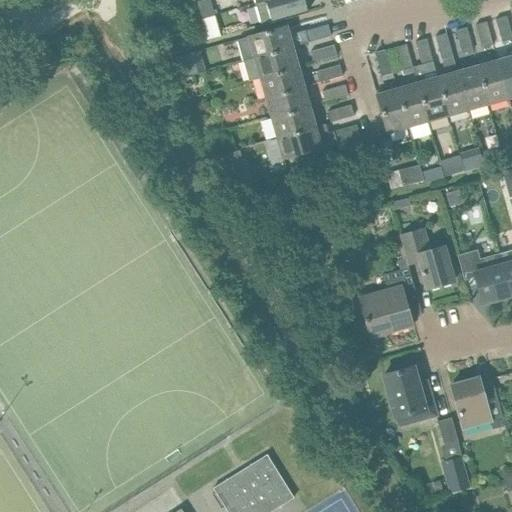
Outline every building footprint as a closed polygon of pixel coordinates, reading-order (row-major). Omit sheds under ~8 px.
[(210,0),(203,0),(196,2),(202,19),(210,17),(215,15),(210,0)] [(256,4),(262,25),(308,11),(304,0),(269,0),(265,1),(256,4)] [(207,39),(209,39),(221,35),(216,15),(215,15),(210,17),(202,19),(207,39)] [(511,34),(507,16),(495,19),(502,42),(511,39),(511,34)] [(487,21),(475,24),(482,48),(493,44),(487,21)] [(243,61),(293,46),(331,36),(328,24),(305,31),(305,30),(289,34),(287,25),(237,40),(243,61)] [(466,27),(455,30),(462,53),(473,50),(466,27)] [(446,33),(435,36),(442,59),(453,56),(446,33)] [(413,67),(417,82),(428,121),(448,115),(437,77),(426,38),(415,41),(422,65),(413,67)] [(337,55),(334,44),(311,51),(314,62),(337,55)] [(402,70),(413,67),(406,44),(395,47),(402,70)] [(253,80),(260,78),(298,67),(293,46),(243,61),(249,80),(252,79),(253,80)] [(386,50),(375,53),(381,76),(393,73),(386,50)] [(191,52),(174,57),(180,77),(197,72),(192,52),(191,52)] [(511,55),(497,60),(509,98),(511,96),(511,55)] [(477,65),(488,104),(509,98),(497,60),(477,65)] [(343,75),(339,64),(316,71),(319,82),(343,75)] [(457,71),(468,109),(488,104),(477,65),(457,71)] [(266,98),(304,86),(298,67),(260,78),(266,98)] [(437,77),(448,115),(468,109),(457,71),(437,77)] [(397,88),(408,126),(412,139),(432,133),(428,121),(417,82),(397,88)] [(348,95),(345,84),(322,91),(325,102),(348,95)] [(271,118),(310,107),(304,86),(266,98),(271,118)] [(387,132),(408,126),(397,88),(376,94),(387,132)] [(354,115),(351,104),(328,111),(331,122),(354,115)] [(271,118),(277,138),(316,127),(310,107),(271,118)] [(326,133),(323,125),(326,125),(325,124),(315,126),(316,127),(277,138),(283,158),(337,142),(334,131),(326,133)] [(337,142),(360,136),(356,124),(334,131),(337,142)] [(511,138),(503,142),(507,155),(511,153),(511,138)] [(478,146),(459,152),(464,169),(469,168),(482,164),(483,164),(483,163),(480,152),(478,146)] [(492,149),(480,152),(483,163),(495,160),(492,149)] [(419,165),(399,170),(403,187),(424,181),(419,165)] [(460,190),(447,193),(451,206),(463,203),(460,190)] [(390,205),(392,214),(404,211),(401,202),(390,205)] [(311,230),(319,249),(335,243),(328,224),(311,230)] [(400,236),(406,259),(408,264),(419,260),(427,288),(454,280),(444,246),(429,250),(423,229),(400,236)] [(510,296),(498,253),(480,259),(477,249),(457,255),(464,280),(475,277),(483,303),(510,296)] [(511,249),(498,253),(510,296),(511,295),(511,249)] [(408,264),(406,259),(398,261),(400,269),(383,274),(388,289),(360,297),(371,337),(373,336),(375,342),(388,339),(386,333),(412,325),(404,297),(416,294),(408,264)] [(395,418),(417,412),(420,422),(436,418),(434,408),(428,388),(421,391),(414,366),(383,375),(388,394),(395,418)] [(451,385),(456,404),(463,428),(489,420),(492,430),(505,426),(497,399),(492,380),(474,385),(472,379),(451,385)] [(438,422),(444,445),(458,441),(452,418),(438,422)] [(267,454),(213,488),(228,511),(269,511),(294,497),(267,454)] [(471,488),(462,454),(442,460),(451,493),(471,488)]
